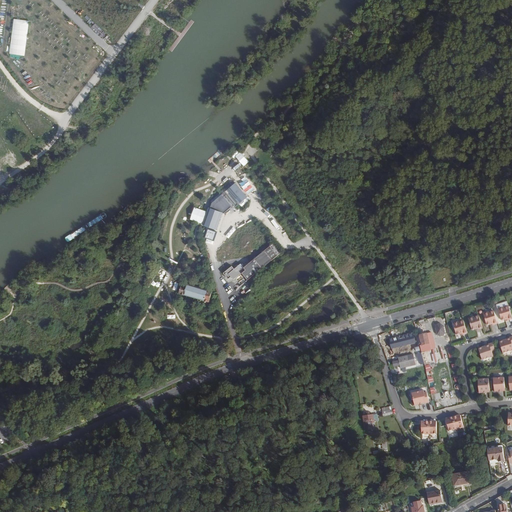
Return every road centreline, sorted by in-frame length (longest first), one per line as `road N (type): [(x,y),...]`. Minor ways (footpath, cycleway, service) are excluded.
road 1 (primary): [(371,324),(206,377),(0,468)]
road 2 (residential): [(371,324),(401,414),(469,408)]
road 3 (primary): [(511,281),(371,324)]
road 4 (track): [(214,262),(212,244),(250,213),(288,246),(313,241)]
